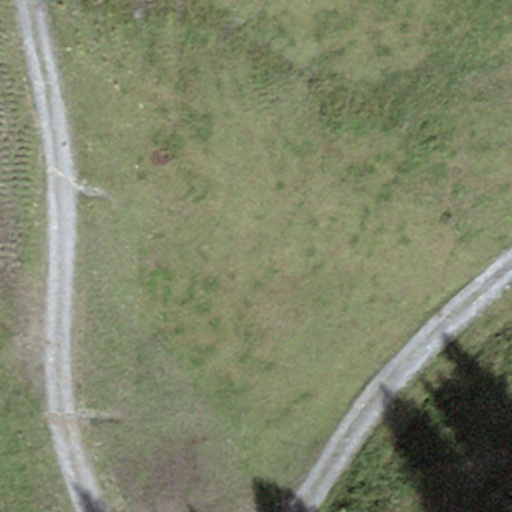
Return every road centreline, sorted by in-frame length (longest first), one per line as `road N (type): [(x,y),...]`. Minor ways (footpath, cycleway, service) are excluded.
road 1 (track): [(94,511),(65,430),(58,364),(66,215),(28,0)]
road 2 (track): [(511,262),(396,373),(299,511)]
